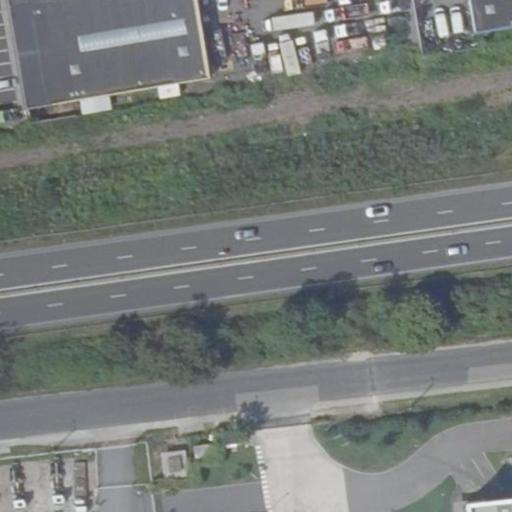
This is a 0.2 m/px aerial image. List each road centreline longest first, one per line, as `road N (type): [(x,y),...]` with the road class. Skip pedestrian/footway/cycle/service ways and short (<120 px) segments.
road 1 (trunk): [(511,141),(0,224)]
road 2 (trunk): [(511,204),(0,276)]
road 3 (trunk): [(0,314),(511,243)]
road 4 (unclassified): [(0,422),(511,360)]
